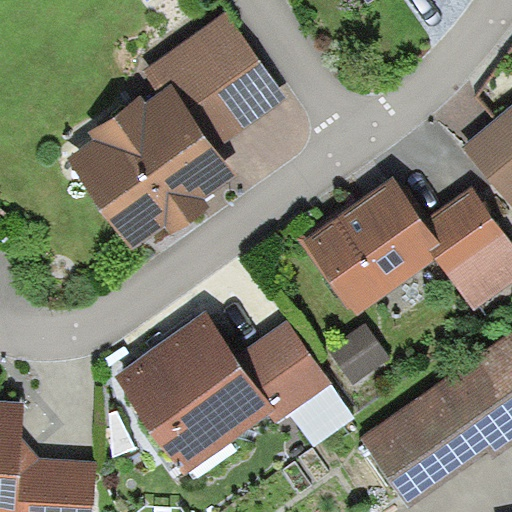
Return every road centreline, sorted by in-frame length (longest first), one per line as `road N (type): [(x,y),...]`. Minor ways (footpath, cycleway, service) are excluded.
road 1 (residential): [(350,141),(141,305),(66,331),(0,309)]
road 2 (residential): [(493,0),(465,52),(350,141)]
road 3 (residential): [(249,0),(350,141)]
